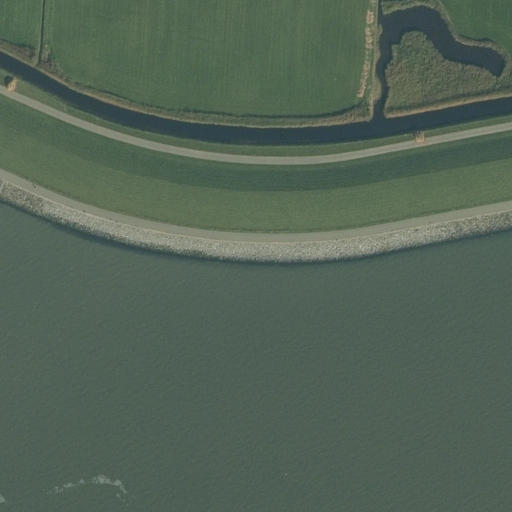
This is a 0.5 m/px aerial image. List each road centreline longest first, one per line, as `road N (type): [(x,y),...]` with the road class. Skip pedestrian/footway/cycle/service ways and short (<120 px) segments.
road 1 (unclassified): [(511,131),(343,162),(244,164),(127,143),(0,93)]
road 2 (unclassified): [(0,172),(80,207),(181,232),(341,236),(511,205)]
